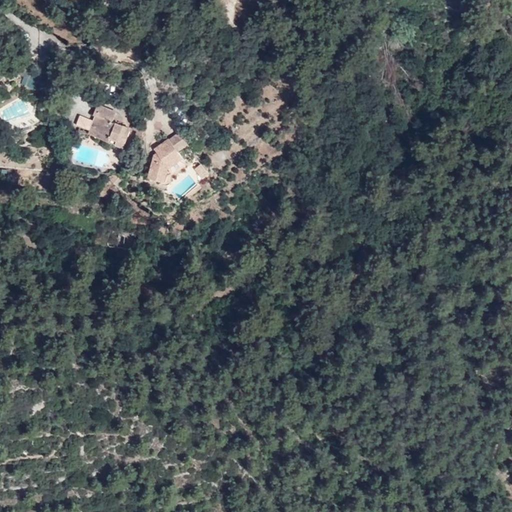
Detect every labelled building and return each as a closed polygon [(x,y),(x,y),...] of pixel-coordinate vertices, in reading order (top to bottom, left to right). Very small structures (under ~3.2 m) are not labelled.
[(87,17),(90,13),(80,5),(79,6),(77,6),(75,7),(87,17)] [(25,72),(22,86),(38,90),(41,76),(25,72)] [(101,118),(95,135),(123,146),(129,128),(112,122),(116,112),(96,105),(93,114),(95,115),(101,118)] [(89,133),(95,135),(101,118),(95,115),(93,121),(90,130),(89,133)] [(76,125),(90,130),(93,121),(79,116),(76,125)] [(134,136),(140,138),(142,122),(135,120),(132,129),(136,130),(134,136)] [(168,138),(158,145),(161,150),(157,152),(153,155),(147,176),(162,181),(164,173),(167,174),(168,174),(184,162),(168,138)] [(202,178),(207,173),(198,164),(194,168),(202,178)] [(107,178),(117,186),(123,179),(119,175),(112,175),(107,178)] [(199,188),(197,185),(185,196),(187,198),(199,188)]
